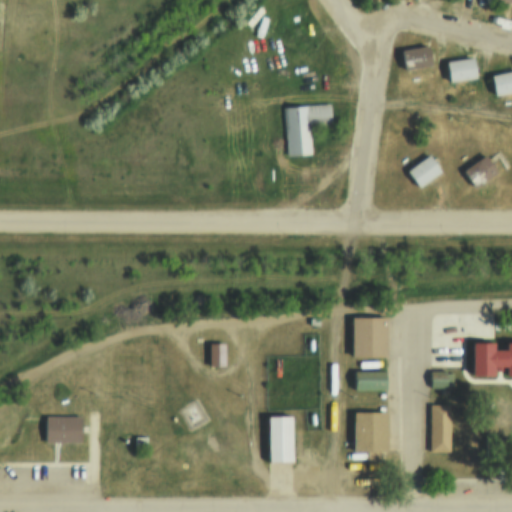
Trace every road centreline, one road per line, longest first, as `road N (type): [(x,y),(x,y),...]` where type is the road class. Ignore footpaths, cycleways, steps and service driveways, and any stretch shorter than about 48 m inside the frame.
road 1 (residential): [(511,225),(0,222)]
road 2 (residential): [(55,511),(417,506)]
road 3 (residential): [(360,224),(374,40),(329,0)]
road 4 (residential): [(374,40),(396,22),(423,21),(511,46)]
